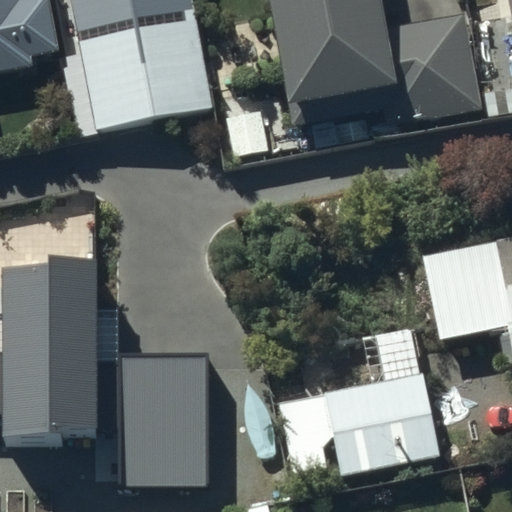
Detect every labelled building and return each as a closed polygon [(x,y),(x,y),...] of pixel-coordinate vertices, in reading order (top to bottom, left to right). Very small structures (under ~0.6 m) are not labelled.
[(0,0),(0,84),(35,79),(33,67),(60,62),(51,9),(21,14),(18,0),(0,0)] [(393,39),(384,0),(269,0),(295,128),(386,110),(392,137),(485,118),(466,24),(393,39)] [(194,22),(78,45),(97,142),(213,119),(194,22)] [(511,234),(423,253),(441,335),(506,321),(511,347),(511,234)] [(0,433),(3,433),(3,461),(54,462),(123,444),(123,497),(209,497),(210,364),(108,364),(108,273),(2,273),(2,323),(0,322),(0,433)] [(412,322),(269,353),(295,471),(339,461),(342,475),(441,453),(412,322)]
